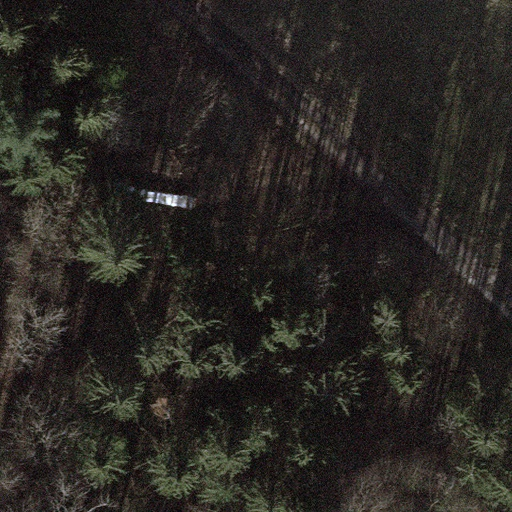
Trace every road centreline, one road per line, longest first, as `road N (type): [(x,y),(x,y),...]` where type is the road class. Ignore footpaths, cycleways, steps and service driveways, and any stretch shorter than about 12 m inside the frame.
road 1 (track): [(0,164),(455,204)]
road 2 (track): [(217,0),(511,252)]
